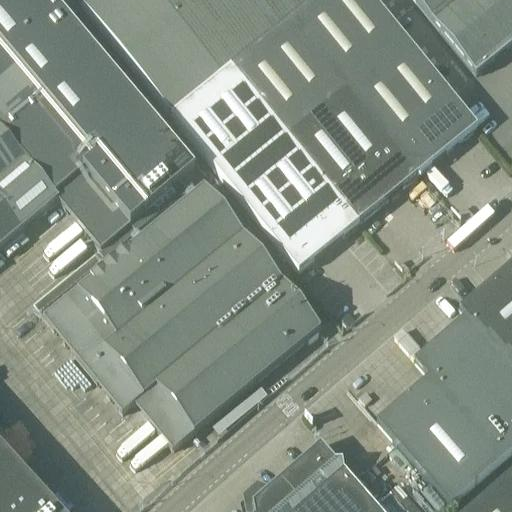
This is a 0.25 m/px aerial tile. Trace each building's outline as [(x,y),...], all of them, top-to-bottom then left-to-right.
[(0,0),(0,511),(105,511),(137,484),(135,482),(133,483),(102,448),(91,458),(76,440),(86,431),(37,378),(27,387),(12,369),(22,360),(5,341),(0,345),(0,250),(15,238),(0,219),(0,206),(6,202),(0,194),(0,185),(37,155),(0,108),(0,72),(55,140),(115,91),(40,0),(0,0)] [(168,120),(230,71),(318,0),(93,0),(79,11),(168,120)] [(318,0),(230,71),(286,140),(344,92),(416,180),(477,132),(368,0),(318,0)] [(511,0),(410,0),(476,79),(511,49),(511,0)] [(230,71),(168,120),(297,276),(358,228),(286,140),(230,71)] [(344,92),(286,140),(358,228),(416,180),(344,92)] [(318,334),(191,179),(128,231),(139,244),(43,323),(121,418),(133,407),(171,454),(318,334)] [(511,270),(460,316),(467,323),(511,375),(511,270)] [(511,457),(511,375),(467,323),(415,368),(429,384),(377,429),(448,511),(511,457)] [(373,511),(341,475),(340,469),(334,466),(319,449),(265,495),(249,499),(251,511),(373,511)] [(511,511),(511,478),(473,511),(511,511)]
